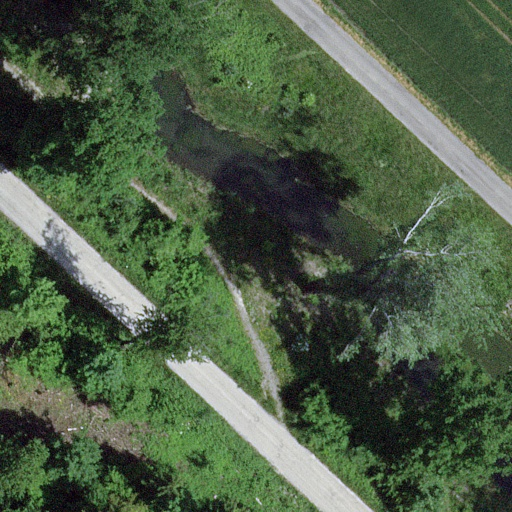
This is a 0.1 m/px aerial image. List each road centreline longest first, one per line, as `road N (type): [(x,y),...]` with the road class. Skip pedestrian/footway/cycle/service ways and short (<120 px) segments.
road 1 (unclassified): [(0,187),(347,511)]
road 2 (unclassified): [(291,0),(511,207)]
